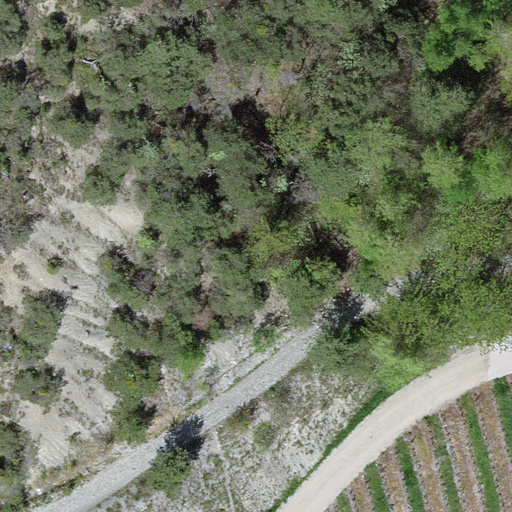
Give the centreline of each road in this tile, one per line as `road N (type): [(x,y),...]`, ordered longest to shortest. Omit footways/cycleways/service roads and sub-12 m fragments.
road 1 (track): [(69,511),(159,464),(372,294),(511,273)]
road 2 (track): [(511,367),(453,378),(361,447),(305,511)]
